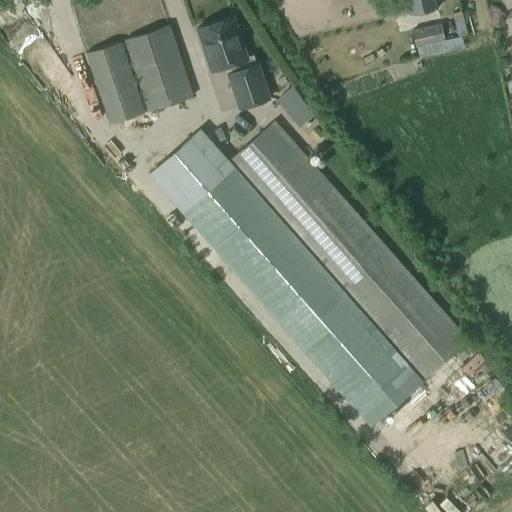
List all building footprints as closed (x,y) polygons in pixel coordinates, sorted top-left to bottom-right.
[(434,0),(404,0),(408,15),(436,9),(434,0)] [(226,20),(190,34),(207,76),(224,69),(227,76),(224,78),(237,111),(267,99),(253,66),(251,67),(248,58),(243,60),(226,20)] [(167,25),(124,40),(148,112),(191,97),(167,25)] [(439,25),(411,31),(414,47),(443,41),(439,25)] [(116,43),(84,54),(108,126),(140,115),(116,43)] [(273,121),(225,164),(420,382),(468,340),(273,121)] [(117,143),(98,157),(93,151),(82,159),(101,185),(132,163),(117,143)] [(220,168),(176,207),(370,426),(386,413),(314,332),(343,307),(220,168)] [(511,238),(499,244),(507,262),(511,259),(511,238)] [(444,389),(434,407),(443,413),(454,394),(444,389)]
